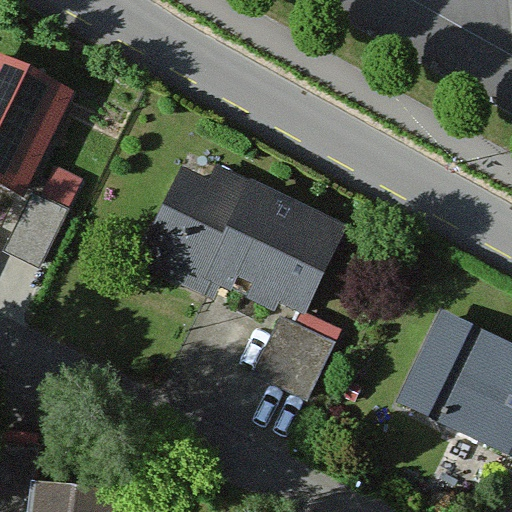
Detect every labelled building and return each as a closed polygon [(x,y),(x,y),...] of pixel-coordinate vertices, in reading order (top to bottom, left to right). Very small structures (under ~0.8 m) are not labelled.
[(0,216),(18,224),(68,106),(0,77),(0,216)] [(328,353),(304,343),(343,253),(184,184),(140,284),(272,341),(250,391),(302,414),(328,353)] [(3,266),(39,282),(65,225),(29,209),(3,266)] [(397,417),(511,471),(511,360),(440,327),(397,417)] [(29,485),(27,511),(139,511),(141,491),(29,485)]
